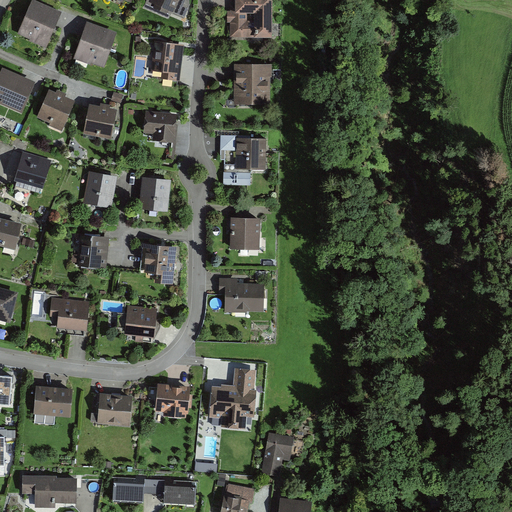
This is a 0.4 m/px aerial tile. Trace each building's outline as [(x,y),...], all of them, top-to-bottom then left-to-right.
[(18,35),(48,49),(65,14),(35,0),(18,35)] [(176,18),(183,0),(151,0),(149,7),(176,18)] [(239,0),(239,10),(230,10),(230,20),(235,20),(234,35),(277,36),(277,0),(239,0)] [(106,69),(119,32),(88,21),(75,58),(106,69)] [(170,71),(169,77),(180,79),(184,43),(162,40),(159,69),(170,71)] [(237,102),(273,103),(274,63),(238,62),(237,102)] [(0,80),(0,105),(25,116),(37,86),(4,72),(0,80)] [(52,129),(66,134),(78,105),(67,101),(69,95),(53,89),(40,121),(53,126),(52,129)] [(115,94),(112,103),(121,106),(124,97),(115,94)] [(90,133),(116,139),(123,107),(106,104),(105,108),(96,106),(90,133)] [(164,142),(178,143),(182,114),(150,110),(147,133),(165,135),(164,142)] [(253,170),(270,169),(272,139),(224,136),(223,150),(236,151),(236,169),(230,169),(225,180),(250,186),(253,170)] [(19,181),(48,189),(56,160),(27,152),(19,181)] [(88,203),(115,207),(121,175),(93,170),(88,203)] [(142,209),(171,213),(174,181),(146,178),(142,209)] [(233,247),(263,247),(264,217),(234,216),(233,247)] [(0,245),(19,250),(26,224),(0,217),(0,245)] [(78,261),(103,263),(106,236),(80,234),(78,261)] [(34,242),(24,240),(22,247),(32,250),(34,242)] [(157,282),(173,283),(176,246),(147,243),(144,270),(158,271),(157,282)] [(257,270),(257,279),(271,279),(271,270),(257,270)] [(230,312),(270,312),(270,284),(243,284),(243,278),(223,278),(223,291),(230,291),(230,312)] [(0,317),(13,321),(21,290),(0,285),(0,317)] [(59,330),(89,333),(92,304),(53,300),(51,318),(61,319),(59,330)] [(163,310),(133,307),(130,338),(161,340),(163,310)] [(230,427),(249,429),(251,416),(259,417),(263,385),(259,385),(261,369),(240,367),(237,384),(217,382),(212,416),(231,419),(230,427)] [(0,382),(0,411),(10,412),(13,383),(0,382)] [(159,386),(157,414),(178,415),(177,420),(188,421),(188,418),(192,418),(194,389),(159,386)] [(38,415),(75,419),(78,390),(41,387),(38,415)] [(103,423),(136,425),(138,396),(106,393),(103,423)] [(261,474),(279,477),(283,459),(298,461),(302,440),(269,434),(261,474)] [(59,505),(79,505),(80,479),(25,478),(25,495),(37,496),(37,510),(59,511),(59,505)] [(166,499),(166,505),(197,507),(199,486),(176,484),(176,482),(139,480),(139,482),(116,481),(115,501),(146,504),(146,497),(166,499)] [(249,511),(251,504),(254,505),(257,490),(230,485),(229,493),(225,493),(221,511),(249,511)] [(216,486),(214,494),(222,495),(223,487),(216,486)] [(316,511),(318,500),(285,495),(283,511),(316,511)]
